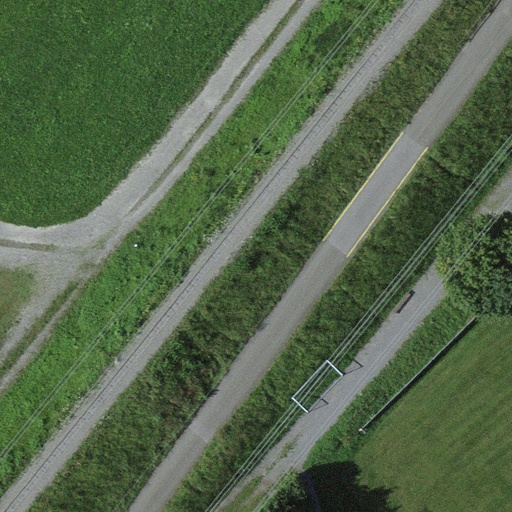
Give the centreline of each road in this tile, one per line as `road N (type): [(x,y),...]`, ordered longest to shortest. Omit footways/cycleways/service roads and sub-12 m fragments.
road 1 (residential): [(142,511),(511,15)]
road 2 (track): [(302,0),(97,254)]
